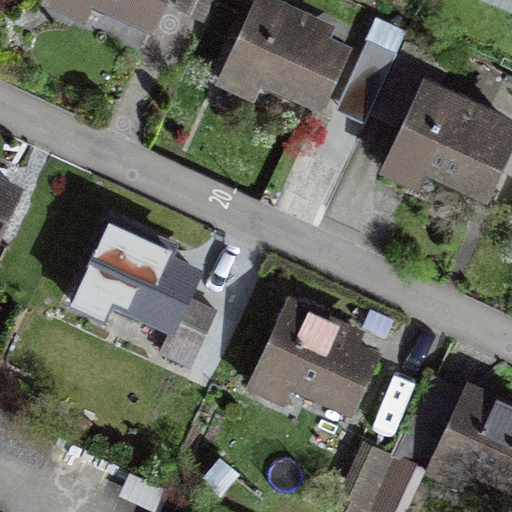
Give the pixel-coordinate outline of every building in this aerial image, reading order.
[(162,0),(81,0),(148,32),(162,0)] [(215,0),(183,0),(179,9),(207,21),(215,0)] [(362,43),(263,0),(257,0),(226,71),(330,116),(362,43)] [(511,163),(511,117),(431,82),(398,157),(495,200),(511,163)] [(0,247),(30,186),(0,171),(0,247)] [(208,266),(112,222),(78,295),(174,339),(208,266)] [(391,350),(291,304),(257,379),(357,424),(391,350)] [(511,413),(433,380),(395,458),(463,486),(470,469),(511,486),(511,413)] [(0,415),(0,447),(33,463),(45,437),(0,415)] [(365,511),(369,511),(395,458),(364,443),(337,499),(365,511)]
